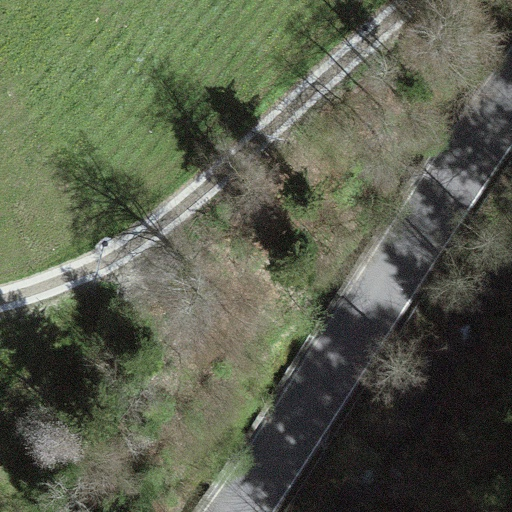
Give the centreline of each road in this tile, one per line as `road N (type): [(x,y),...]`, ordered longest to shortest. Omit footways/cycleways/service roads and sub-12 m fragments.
road 1 (track): [(0,300),(77,275),(131,245),(407,0)]
road 2 (tertiary): [(240,511),(511,98)]
